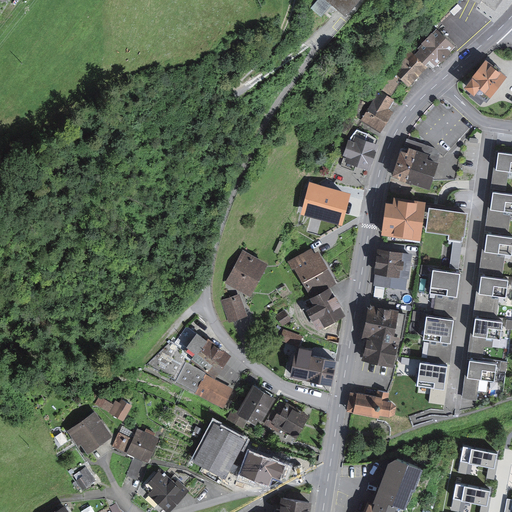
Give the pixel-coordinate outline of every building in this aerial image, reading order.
[(324,0),(344,16),(357,0),(324,0)] [(447,50),(429,33),(411,53),(429,70),(447,50)] [(407,83),(422,68),(408,55),(393,69),(407,83)] [(487,104),(507,79),(486,62),(466,88),(487,104)] [(359,114),(379,127),(397,99),(377,86),(359,114)] [(368,168),(375,145),(346,137),(339,160),(368,168)] [(439,152),(402,141),(392,175),(428,187),(439,152)] [(511,153),(499,152),(496,170),(511,171),(511,153)] [(342,226),(350,194),(309,183),(301,214),(342,226)] [(511,193),(493,191),(491,209),(511,211),(511,193)] [(419,239),(424,205),(395,201),(394,207),(388,206),(384,234),(419,239)] [(466,213),(431,208),(427,231),(447,233),(446,238),(453,239),(449,266),(458,268),(466,213)] [(511,253),(511,236),(488,233),(485,251),(511,255),(511,253)] [(313,257),(310,252),(291,262),(294,267),(296,266),(305,282),(326,270),(317,254),(313,257)] [(410,257),(381,253),(376,284),(405,288),(410,257)] [(249,293),(265,265),(244,254),(229,282),(249,293)] [(460,273),(433,269),(430,291),(457,295),(460,273)] [(334,285),(326,270),(305,282),(313,297),(328,289),(334,285)] [(508,278),(481,275),(479,293),(505,296),(508,278)] [(343,315),(328,289),(313,297),(304,302),(319,328),(343,315)] [(239,297),(223,302),(230,321),(245,315),(239,297)] [(404,312),(369,306),(359,360),(394,366),(404,312)] [(453,318),(427,315),(424,337),(450,341),(453,318)] [(502,320),(475,317),(473,335),(500,338),(502,320)] [(213,381),(228,356),(209,341),(207,343),(186,328),(176,342),(172,340),(147,366),(223,406),(232,390),(213,381)] [(299,336),(283,331),(280,339),(297,345),(299,336)] [(330,384),(335,362),(308,356),(303,379),(330,384)] [(496,362),(470,358),(467,377),(494,380),(496,362)] [(447,367),(421,363),(417,387),(444,390),(447,367)] [(260,425),(274,401),(254,389),(240,414),(260,425)] [(379,391),(378,396),(351,391),(348,410),(354,411),(354,413),(379,418),(380,415),(389,417),(395,414),(396,406),(392,402),(387,401),(388,392),(379,391)] [(295,437),(307,416),(280,402),(269,423),(295,437)] [(88,451),(108,437),(94,417),(74,431),(88,451)] [(224,475),(242,440),(216,428),(198,463),(224,475)] [(157,440),(138,432),(129,453),(147,461),(157,440)] [(463,446),(458,471),(466,473),(468,463),(488,467),(486,477),(494,478),(498,459),(496,458),(497,452),(463,446)] [(273,462),(250,455),(244,474),(267,481),(273,462)] [(399,511),(417,467),(392,457),(370,511),(399,511)] [(83,488),(94,481),(86,469),(75,476),(83,488)] [(169,511),(184,495),(160,473),(145,490),(169,511)] [(457,483),(452,508),(460,510),(462,500),(481,504),(479,511),(488,511),(492,496),(489,495),(491,490),(457,483)] [(307,511),(309,503),(280,498),(277,511),(307,511)]
